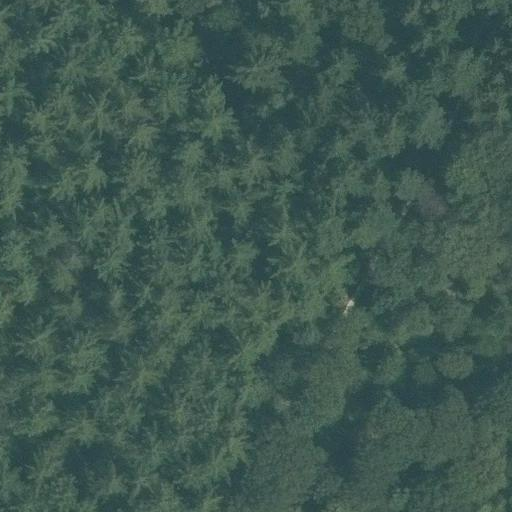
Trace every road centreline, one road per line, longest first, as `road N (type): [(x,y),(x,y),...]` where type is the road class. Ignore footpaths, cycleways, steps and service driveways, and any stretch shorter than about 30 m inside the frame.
road 1 (track): [(511,164),(418,175),(225,511)]
road 2 (track): [(0,321),(123,511)]
road 3 (track): [(504,0),(418,175)]
